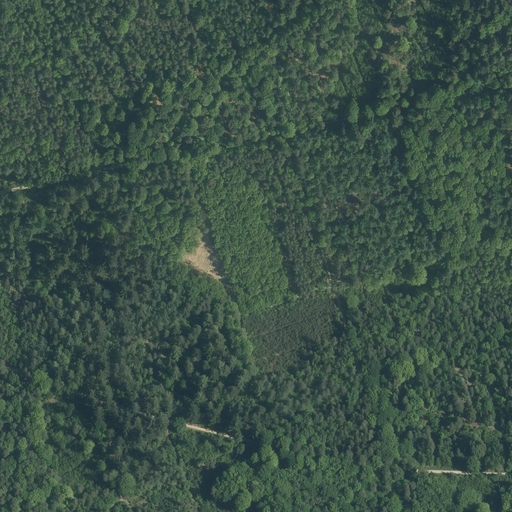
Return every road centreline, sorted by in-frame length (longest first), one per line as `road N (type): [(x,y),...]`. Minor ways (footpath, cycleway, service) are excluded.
road 1 (track): [(511,475),(391,468),(275,445)]
road 2 (track): [(261,441),(47,384)]
road 3 (track): [(495,83),(288,134)]
road 4 (track): [(195,151),(4,194)]
road 5 (track): [(333,282),(384,445)]
road 6 (track): [(207,0),(288,134)]
road 7 (track): [(288,134),(333,282)]
